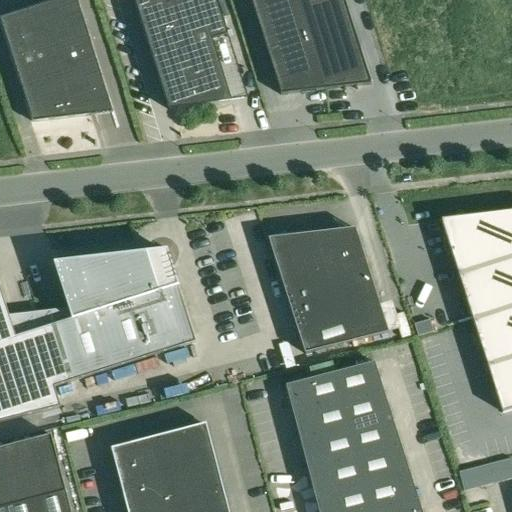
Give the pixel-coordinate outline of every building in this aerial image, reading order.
[(113,114),(76,0),(59,0),(0,19),(0,22),(12,61),(62,45),(72,79),(79,77),(91,116),(113,114)] [(224,87),(223,86),(212,41),(228,36),(216,0),(133,0),(169,111),(173,111),(172,107),(212,94),(212,95),(213,97),(214,98),(215,99),(216,100),(217,101),(219,101),(220,102),(222,101),(223,101),(224,100),(225,99),(226,98),(227,97),(228,96),(228,94),(228,93),(227,91),(227,90),(226,89),(225,88),(224,87)] [(250,0),(281,96),(371,85),(344,0),(250,0)] [(62,45),(12,61),(32,123),(91,116),(79,77),(72,79),(62,45)] [(511,211),(441,220),(502,415),(511,411),(511,211)] [(268,240),(305,355),(389,334),(355,229),(268,240)] [(72,320),(16,338),(0,288),(0,423),(61,408),(54,388),(196,343),(178,287),(179,287),(167,251),(54,264),(72,320)] [(336,374),(343,402),(383,391),(374,363),(336,374)] [(293,415),(343,402),(336,374),(286,387),(293,415)] [(392,419),(383,391),(343,402),(350,430),(392,419)] [(350,430),(343,402),(293,415),(301,443),(350,430)] [(392,419),(350,430),(358,457),(401,446),(392,419)] [(206,425),(182,431),(191,468),(216,462),(206,425)] [(308,470),(358,457),(350,430),(301,443),(308,470)] [(159,437),(168,474),(191,468),(182,431),(159,437)] [(52,437),(0,450),(0,511),(71,511),(66,492),(52,437)] [(136,443),(136,444),(146,480),(168,474),(159,437),(136,443)] [(111,450),(121,486),(146,480),(136,444),(136,443),(111,450)] [(410,474),(401,446),(358,457),(365,485),(410,474)] [(308,470),(315,498),(365,485),(358,457),(308,470)] [(216,462),(191,468),(168,474),(176,501),(223,489),(216,462)] [(502,462),(490,465),(495,484),(507,481),(502,462)] [(121,486),(127,511),(133,511),(176,501),(168,474),(146,480),(121,486)] [(410,474),(365,485),(372,511),(376,511),(418,501),(410,474)] [(372,511),(365,485),(315,498),(318,511),(372,511)] [(229,511),(223,489),(176,501),(178,511),(229,511)] [(178,511),(176,501),(133,511),(178,511)] [(421,511),(418,501),(376,511),(421,511)]
